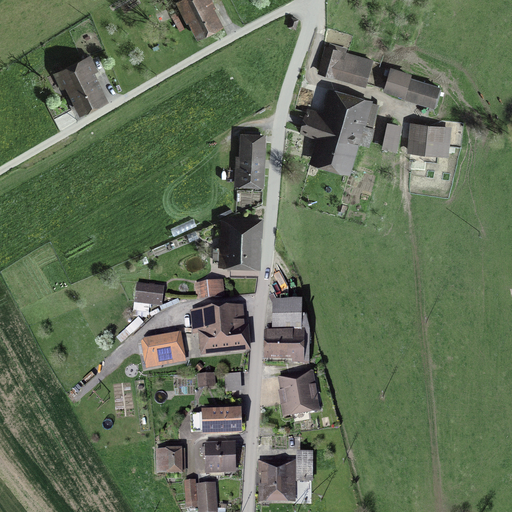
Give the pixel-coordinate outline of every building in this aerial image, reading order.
[(190,20),(198,36),(218,26),(204,0),(182,0),(183,1),(178,4),(183,14),(188,12),(192,19),(190,20)] [(298,20),(292,18),(289,27),(295,29),(298,20)] [(372,59),(326,47),(320,71),(365,83),(372,59)] [(93,71),(87,57),(50,74),(56,89),(63,86),(76,115),(104,102),(91,72),(93,71)] [(410,76),(391,70),(385,89),(434,104),(438,89),(408,80),(410,76)] [(370,102),(370,101),(337,91),(329,119),(306,112),(300,132),(323,139),(318,158),(344,165),(351,142),(358,144),(363,126),(370,128),(377,104),(370,102)] [(389,124),(384,147),(396,150),(399,135),(397,134),(399,126),(389,124)] [(441,129),(441,127),(413,124),(410,151),(447,155),(450,130),(441,129)] [(258,183),(260,136),(246,135),(244,158),(236,157),(236,167),(235,182),(258,183)] [(254,265),(256,219),(243,218),(243,222),(222,221),(221,248),(213,248),(213,259),(219,259),(219,264),(254,265)] [(223,296),(221,281),(196,284),(198,299),(223,296)] [(161,304),(163,288),(137,284),(135,301),(161,304)] [(269,302),(269,333),(264,332),(262,363),(298,364),(299,334),(296,334),(296,302),(269,302)] [(243,322),(242,306),(201,311),(203,334),(204,352),(246,348),(245,337),(239,337),(237,323),(243,322)] [(143,339),(147,366),(184,360),(179,332),(143,339)] [(316,412),(308,372),(275,378),(278,392),(275,392),(280,419),(316,412)] [(212,388),(211,376),(194,377),(195,389),(212,388)] [(241,431),(240,407),(203,408),(203,433),(241,431)] [(235,470),(234,443),(207,443),(208,471),(235,470)] [(156,475),(165,475),(165,476),(182,476),(181,451),(164,452),(164,453),(155,454),(156,475)] [(312,451),(297,451),(297,479),(312,479),(312,451)] [(295,500),(294,460),(260,460),(260,500),(295,500)] [(194,482),(186,483),(187,508),(196,507),(194,482)] [(215,511),(214,486),(198,487),(199,511),(215,511)]
